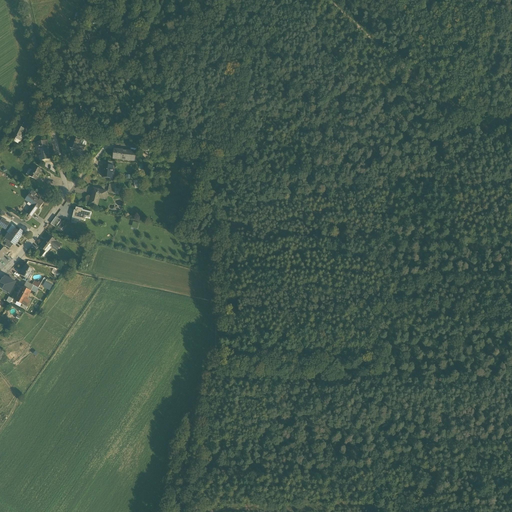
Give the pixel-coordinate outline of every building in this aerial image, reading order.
[(19,106),(22,108),(27,110),(33,94),(25,91),(19,106)] [(30,111),(27,110),(22,108),(18,118),(26,122),(26,121),(30,111)] [(15,125),(16,126),(25,130),(28,124),(27,122),(26,122),(18,118),(17,118),(18,119),(20,120),(17,119),(15,125)] [(26,131),(25,130),(16,126),(13,133),(12,133),(10,137),(12,138),(17,140),(20,142),(26,131)] [(68,131),(78,135),(80,130),(70,126),(68,131)] [(76,149),(80,151),(80,149),(83,150),(85,145),(80,144),(81,142),(79,141),(72,138),(71,143),(70,142),(69,147),(69,148),(76,150),(76,149)] [(39,157),(49,155),(47,141),(36,143),(37,147),(38,147),(39,151),(38,151),(39,157)] [(114,159),(122,160),(123,151),(114,150),(114,159)] [(122,160),(134,161),(135,152),(123,151),(122,160)] [(105,178),(112,178),(112,171),(111,171),(112,166),(108,165),(104,165),(104,170),(103,170),(103,175),(104,175),(104,174),(105,175),(105,178)] [(29,176),(37,180),(42,171),(33,166),(31,170),(32,170),(29,176)] [(133,180),(134,188),(142,187),(141,179),(133,180)] [(109,184),(107,192),(114,194),(115,188),(115,186),(117,183),(109,184)] [(89,205),(95,206),(98,196),(105,198),(106,192),(93,189),(89,205)] [(27,214),(31,217),(39,207),(40,208),(43,203),(39,200),(39,201),(34,197),(33,197),(33,196),(32,195),(28,200),(34,204),(27,214)] [(81,220),(85,221),(86,218),(90,219),(91,212),(82,210),(83,209),(76,207),(74,213),(73,213),(72,218),(81,220)] [(61,220),(56,217),(51,224),(55,228),(61,220)] [(0,224),(0,225),(5,229),(8,223),(3,220),(0,224)] [(11,235),(16,228),(12,225),(7,232),(9,234),(11,235)] [(16,228),(11,235),(9,234),(6,239),(14,243),(16,240),(18,241),(23,233),(16,228)] [(41,249),(47,253),(51,247),(54,249),(58,244),(49,236),(40,247),(41,249)] [(36,255),(44,261),(49,255),(47,253),(41,249),(36,255)] [(25,277),(27,278),(29,274),(30,274),(32,269),(25,266),(20,275),(25,277)] [(35,271),(32,269),(30,274),(29,274),(27,278),(30,280),(35,271)] [(5,285),(4,289),(7,290),(6,292),(8,293),(8,294),(9,293),(9,294),(15,282),(5,277),(4,279),(3,279),(0,283),(2,284),(5,285)] [(32,285),(28,283),(26,282),(23,288),(30,292),(31,290),(34,286),(32,285)] [(24,305),(24,306),(27,300),(30,302),(31,299),(27,297),(30,292),(23,288),(23,287),(15,301),(24,305)]
